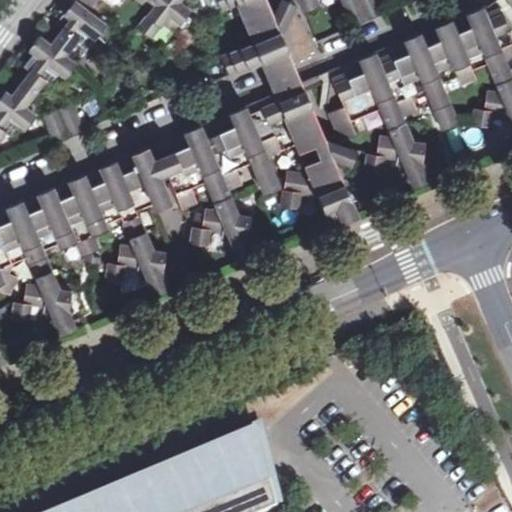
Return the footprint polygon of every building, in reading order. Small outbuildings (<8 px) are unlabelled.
[(90,33),(100,21),(89,13),(98,1),(96,0),(68,0),(60,12),(65,16),(60,23),(67,29),(53,47),(65,57),(76,43),(81,46),(90,33)] [(161,0),(157,6),(139,30),(153,40),(165,24),(176,33),(192,12),(179,2),(180,0),(161,0)] [(223,58),(230,76),(263,62),(282,52),(279,44),(270,25),(259,0),(218,0),(223,11),(239,4),(256,42),(223,58)] [(280,0),(275,14),(270,25),(279,44),(283,37),(296,6),(284,0),(280,0)] [(318,8),(315,0),(302,5),(305,14),(318,8)] [(367,22),(356,0),(340,0),(340,1),(353,28),(367,22)] [(374,0),(356,0),(367,22),(382,16),(374,0)] [(511,118),(511,30),(510,25),(502,7),(335,79),(345,105),(331,113),(342,140),(359,132),(353,120),(381,108),(393,137),(380,136),(377,154),(370,153),(367,167),(383,171),(386,156),(398,156),(397,164),(406,163),(410,172),(423,164),(424,141),(413,140),(402,115),(416,108),(411,95),(427,88),(443,128),(458,121),(442,82),(489,61),(502,90),(488,89),(485,108),(476,107),(474,124),(491,126),(493,109),(505,111),(505,117),(511,118)] [(107,26),(100,21),(90,33),(98,39),(107,26)] [(50,86),(61,74),(71,61),(65,57),(53,47),(41,39),(30,50),(36,54),(30,61),(36,67),(22,87),(36,97),(46,83),(50,86)] [(296,66),(288,49),(282,52),(263,62),(275,93),(280,101),(298,93),(306,90),(303,82),(296,66)] [(78,66),(71,61),(61,74),(66,80),(78,66)] [(22,87),(11,100),(26,112),(36,97),(22,87)] [(26,112),(11,100),(0,91),(0,142),(6,136),(11,139),(21,127),(29,114),(26,112)] [(313,129),(298,93),(280,101),(158,154),(181,208),(195,201),(190,189),(206,181),(219,210),(205,210),(203,229),(193,229),(191,243),(206,245),(223,233),(221,238),(231,239),(234,246),(250,239),(247,234),(250,216),(239,216),(228,189),(241,183),(235,170),(252,163),(258,179),(264,177),(267,183),(276,179),(266,156),(296,143),(300,150),(319,142),(313,129)] [(73,105),(59,110),(70,138),(85,131),(73,105)] [(44,116),(55,144),(70,138),(59,110),(55,111),(44,116)] [(36,119),(29,114),(21,127),(28,131),(36,119)] [(357,151),(313,129),(319,142),(322,148),(351,163),(357,151)] [(325,207),(343,199),(322,155),(306,162),(311,173),(286,170),(282,203),(298,206),(300,191),(312,192),(313,200),(322,201),(325,207)] [(51,314),(55,323),(70,317),(68,310),(71,293),(58,290),(43,251),(58,245),(61,250),(76,244),(82,258),(85,257),(85,262),(95,264),(95,259),(92,259),(92,253),(99,250),(94,236),(107,230),(105,224),(120,218),(134,249),(121,246),(116,265),(107,263),(106,279),(121,282),(124,267),(137,269),(136,274),(145,273),(149,283),(165,276),(161,270),(165,253),(153,251),(136,211),(153,204),(135,164),(0,220),(0,292),(7,296),(14,277),(5,273),(8,265),(27,258),(40,287),(25,286),(21,304),(13,304),(10,320),(26,323),(29,307),(43,309),(42,313),(51,314)] [(423,164),(410,172),(412,177),(414,182),(429,176),(427,171),(423,164)] [(343,199),(325,207),(327,213),(332,221),(349,212),(343,199)] [(253,245),(250,239),(234,246),(236,252),(239,257),(254,252),(253,245)] [(167,281),(165,276),(149,283),(151,287),(155,294),(170,288),(167,281)] [(70,317),(55,323),(57,327),(59,333),(75,326),(72,322),(70,317)] [(268,511),(277,508),(281,507),(273,469),(262,430),(255,434),(67,511),(268,511)]
